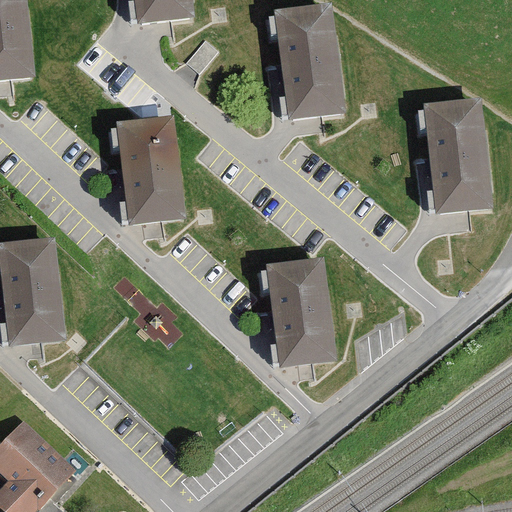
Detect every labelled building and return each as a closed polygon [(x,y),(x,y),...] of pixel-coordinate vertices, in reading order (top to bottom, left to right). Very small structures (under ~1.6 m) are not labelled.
[(26,0),(0,0),(0,77),(34,74),(26,0)] [(189,0),(133,0),(137,43),(193,37),(189,0)] [(332,21),(274,27),(287,138),(345,132),(332,21)] [(176,113),(118,120),(129,223),(187,217),(176,113)] [(480,117),(423,122),(432,230),(489,225),(480,117)] [(55,236),(0,240),(0,268),(7,344),(64,339),(55,236)] [(323,255),(268,260),(278,364),(334,358),(323,255)] [(29,511),(68,471),(14,422),(0,436),(0,511),(29,511)]
